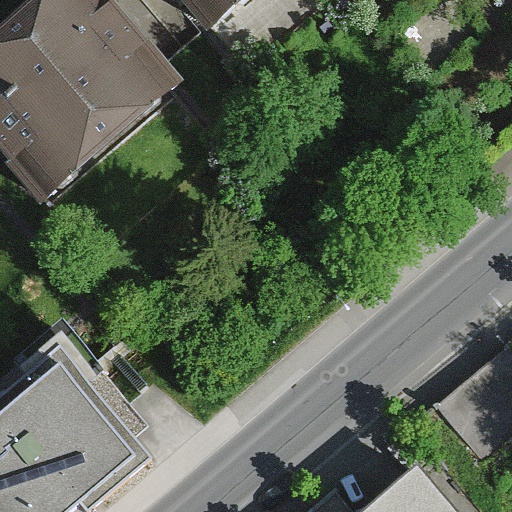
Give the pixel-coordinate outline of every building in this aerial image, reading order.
[(149,82),(76,0),(67,0),(0,58),(0,172),(47,225),(176,112),(149,82)] [(160,0),(196,40),(207,53),(267,0),(160,0)] [(68,337),(0,395),(0,511),(90,511),(149,462),(132,442),(147,429),(95,369),(68,337)] [(511,355),(509,352),(437,414),(476,459),(511,428),(511,355)] [(444,511),(419,483),(386,511),(444,511)]
